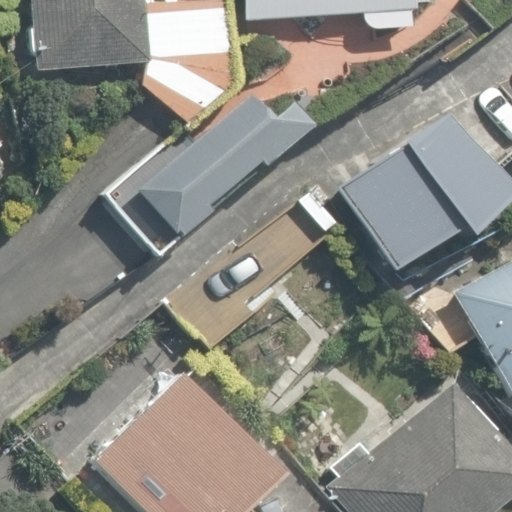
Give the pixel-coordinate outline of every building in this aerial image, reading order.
[(137,84),(181,123),(233,81),(224,0),(27,0),(32,68),(140,61),(137,84)] [(364,27),(369,29),(407,27),(407,11),(411,11),(410,0),(238,0),(240,22),(359,14),(359,19),(361,23),(364,27)] [(98,191),(150,255),(201,213),(196,207),(251,162),(256,167),(305,126),(286,103),(266,120),(245,94),(182,146),(170,131),(98,191)] [(385,254),(387,256),(464,207),(414,128),(337,177),(385,254)] [(511,259),(448,293),(506,401),(511,397),(511,259)] [(206,357),(194,339),(180,349),(193,367),(206,357)] [(242,511),(239,508),(274,473),(175,372),(86,459),(138,511),(242,511)] [(320,486),(342,511),(477,511),(511,482),(511,461),(443,381),(320,486)]
